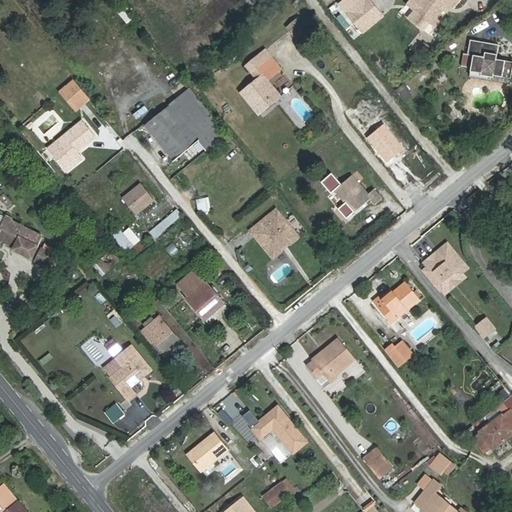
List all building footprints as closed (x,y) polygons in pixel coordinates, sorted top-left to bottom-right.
[(367,36),(387,21),(369,0),(352,0),(344,7),(367,36)] [(417,0),(412,7),(419,13),(413,21),(428,33),(435,25),(441,29),(463,0),(428,0),(428,1),(426,0),(417,0)] [(127,24),(133,19),(123,8),(117,12),(127,24)] [(302,41),(312,33),(299,17),(289,26),(302,41)] [(511,61),(497,59),(499,44),(470,40),(468,56),(473,57),(471,72),(482,74),(481,76),(494,78),(494,76),(511,78),(511,73),(511,61)] [(284,67),(269,50),(246,69),(259,84),(246,95),(263,116),(285,99),(269,80),(284,67)] [(280,82),(285,90),(292,86),(287,78),(280,82)] [(77,114),(91,103),(74,83),(60,94),(77,114)] [(203,146),(224,130),(184,84),(139,122),(169,158),(197,138),(203,146)] [(84,161),(78,155),(95,141),(82,126),(50,153),(69,174),(84,161)] [(383,128),(368,141),(386,163),(402,150),(383,128)] [(227,146),(204,167),(217,182),(241,162),(227,146)] [(372,194),(355,175),(339,189),(358,212),(374,198),(379,204),(385,199),(377,189),(372,194)] [(153,203),(141,188),(124,201),(136,216),(153,203)] [(199,213),(212,211),(210,197),(197,199),(199,213)] [(153,239),(181,217),(177,212),(149,234),(153,239)] [(273,258),(298,237),(278,212),(252,233),(273,258)] [(10,220),(5,218),(4,220),(0,228),(0,240),(15,247),(14,250),(32,258),(42,238),(9,222),(10,220)] [(165,250),(173,258),(199,233),(190,225),(165,250)] [(138,242),(128,230),(121,235),(119,232),(111,238),(123,254),(138,242)] [(468,264),(452,246),(424,269),(440,287),(468,264)] [(55,256),(42,249),(36,261),(50,267),(55,256)] [(102,277),(118,264),(106,250),(98,257),(101,259),(93,265),(102,277)] [(232,305),(203,270),(183,286),(213,321),(232,305)] [(386,323),(415,300),(399,280),(371,304),(386,323)] [(101,304),(107,301),(102,291),(96,295),(101,304)] [(111,328),(118,322),(108,310),(103,314),(107,318),(105,320),(111,328)] [(485,339),(498,328),(487,315),(474,326),(485,339)] [(160,321),(141,337),(160,360),(179,344),(160,321)] [(321,377),(354,352),(338,331),(303,357),(306,360),(300,364),(310,377),(317,372),(321,377)] [(113,357),(123,349),(114,337),(104,345),(113,357)] [(413,353),(402,339),(386,352),(397,366),(413,353)] [(131,389),(151,372),(130,348),(115,360),(122,369),(110,379),(128,402),(136,396),(131,389)] [(44,366),(54,358),(50,352),(40,360),(44,366)] [(116,362),(104,372),(110,379),(122,369),(116,362)] [(118,402),(105,411),(113,423),(126,414),(118,402)] [(306,441),(277,407),(263,418),(251,428),(260,438),(272,428),(292,453),(306,441)] [(481,452),(511,427),(511,415),(506,408),(469,437),(481,452)] [(227,449),(211,430),(186,452),(202,470),(227,449)] [(385,465),(374,451),(363,460),(374,474),(385,465)] [(449,471),(454,464),(439,454),(431,465),(441,471),(443,467),(449,471)] [(294,490),(287,479),(264,495),(272,506),(294,490)] [(443,486),(432,479),(414,504),(424,511),(463,511),(438,494),(443,486)] [(32,511),(8,482),(0,489),(0,511),(32,511)] [(254,511),(243,498),(226,511),(254,511)]
